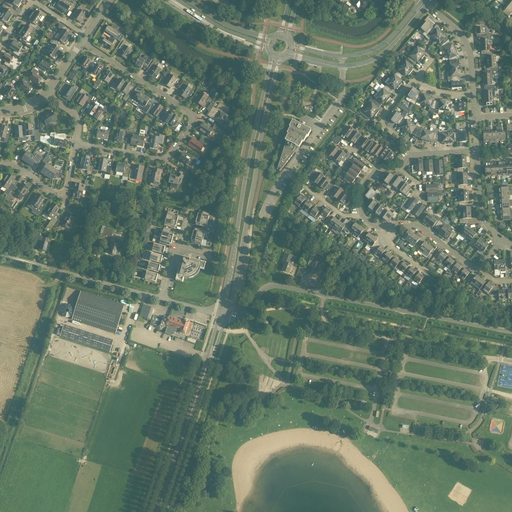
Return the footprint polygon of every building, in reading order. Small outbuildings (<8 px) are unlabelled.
[(61,10),(67,0),(66,0),(55,0),(56,0),(58,2),(55,6),(61,10)] [(72,3),(67,0),(61,10),(66,13),(69,9),(71,11),(76,4),(73,2),(72,3)] [(358,8),(348,0),(344,0),(343,2),(355,11),(358,8)] [(1,13),(10,19),(13,14),(9,11),(10,9),(3,4),(2,7),(4,9),(1,13)] [(78,6),(73,14),(76,15),(74,19),(80,23),(86,14),(81,11),(82,9),(78,6)] [(511,13),(505,7),(501,12),(508,18),(511,13)] [(30,15),(39,21),(42,16),(45,18),(47,15),(40,10),(38,13),(34,10),(30,15)] [(0,23),(0,24),(2,21),(6,24),(10,19),(1,13),(0,12),(0,23)] [(35,26),(39,21),(30,15),(27,20),(31,23),(30,26),(35,29),(39,32),(41,29),(35,26)] [(426,38),(428,35),(433,28),(431,27),(432,26),(427,22),(426,22),(425,21),(423,24),(424,25),(421,29),(424,32),(422,35),(426,38)] [(60,30),(58,34),(59,34),(60,35),(68,40),(71,35),(67,32),(69,30),(61,25),(60,24),(58,27),(59,29),(60,30)] [(33,32),(35,29),(30,26),(28,28),(24,25),(20,30),(29,36),(32,31),(33,32)] [(104,39),(101,43),(109,48),(116,39),(121,42),(124,37),(119,33),(118,34),(111,30),(112,29),(108,26),(107,28),(106,28),(106,29),(104,32),(111,37),(108,41),(104,39)] [(435,41),(442,32),(439,30),(438,31),(436,29),(436,30),(433,28),(428,35),(435,41)] [(485,28),(475,29),(475,34),(475,35),(476,35),(479,34),(480,37),(482,37),(491,37),(492,37),(492,33),(488,34),(488,28),(485,28)] [(25,41),(29,36),(20,30),(17,35),(21,38),(20,41),(25,44),(31,48),(33,46),(25,41)] [(445,34),(442,32),(435,41),(438,44),(436,46),(439,49),(449,41),(445,38),(446,37),(444,35),(445,34)] [(55,39),(53,41),(58,45),(60,42),(64,45),(68,40),(60,35),(59,34),(56,39),(55,39)] [(480,46),(490,45),(489,40),(491,40),(491,37),(482,37),(482,40),(479,40),(480,41),(480,46)] [(14,50),(12,53),(18,57),(21,53),(19,51),(22,46),(14,40),(9,47),(14,50)] [(51,44),(48,49),(49,50),(58,55),(61,50),(57,47),(58,45),(53,41),(51,40),(50,43),(51,44)] [(123,49),(119,55),(126,59),(131,51),(127,48),(129,45),(124,41),(120,47),(123,49)] [(449,41),(439,49),(441,52),(444,50),(446,55),(456,49),(454,46),(453,47),(452,45),(451,45),(449,41)] [(419,45),(413,52),(422,59),(424,56),(423,55),(424,54),(424,53),(426,50),(419,45)] [(490,45),(480,46),(480,51),(480,52),(481,52),(484,51),(484,54),(489,54),(492,54),(492,51),(490,51),(490,45)] [(45,54),(43,56),(49,60),(50,58),(54,60),(58,55),(49,50),(48,49),(45,54)] [(457,52),(456,49),(446,55),(450,62),(458,60),(456,56),(457,55),(456,53),(457,52)] [(420,62),(422,59),(413,52),(407,59),(414,64),(416,62),(417,63),(418,61),(420,62)] [(4,53),(0,59),(5,62),(3,64),(9,68),(11,65),(9,64),(13,58),(4,53)] [(486,63),(496,62),(496,57),(497,57),(497,54),(492,54),(489,54),(489,57),(486,57),(486,58),(486,63)] [(140,58),(135,65),(140,69),(143,65),(147,68),(152,60),(146,55),(143,60),(140,58)] [(87,73),(91,67),(88,65),(91,61),(85,57),(80,65),(84,68),(82,71),(86,74),(87,73)] [(402,66),(410,73),(413,70),(412,69),(413,67),(412,67),(414,64),(407,59),(405,57),(402,60),(405,62),(402,66)] [(37,64),(34,68),(42,73),(44,70),(47,72),(51,65),(42,60),(39,65),(37,64)] [(451,72),(462,71),(462,67),(460,67),(460,65),(459,65),(458,60),(450,62),(451,71),(451,72)] [(161,70),(162,68),(162,67),(162,66),(159,64),(154,61),(149,67),(152,69),(149,74),(155,79),(161,70)] [(490,68),(491,71),(498,71),(498,68),(497,68),(496,62),(486,63),(487,68),(487,69),(490,68)] [(91,67),(87,73),(86,74),(85,75),(88,77),(90,74),(91,73),(96,76),(102,68),(96,64),(93,69),(91,67)] [(396,70),(395,72),(403,78),(405,76),(405,77),(407,75),(408,76),(410,73),(402,66),(397,71),(396,70)] [(32,73),(29,79),(37,84),(41,78),(36,75),(38,72),(33,68),(31,72),(32,73)] [(167,79),(164,84),(171,89),(177,80),(170,75),(171,73),(167,70),(163,77),(167,79)] [(107,71),(102,79),(108,83),(113,75),(107,71)] [(395,74),(390,80),(399,87),(401,84),(400,83),(402,81),(401,81),(403,78),(395,72),(394,72),(393,71),(392,72),(395,74)] [(447,72),(448,81),(460,80),(459,77),(461,77),(460,74),(462,74),(462,71),(451,72),(451,71),(447,72)] [(482,80),(492,80),(495,80),(494,74),(498,74),(498,71),(491,71),(490,71),(485,72),(485,75),(482,75),(482,80)] [(23,82),(19,88),(28,93),(32,88),(28,86),(30,83),(29,82),(23,78),(22,81),(23,82)] [(388,78),(385,83),(387,84),(385,87),(391,92),(393,90),(394,91),(396,89),(397,90),(399,87),(390,80),(388,78)] [(102,81),(98,79),(93,88),(96,90),(102,81)] [(120,91),(125,83),(119,79),(116,84),(114,82),(110,88),(115,91),(116,88),(120,91)] [(460,80),(448,81),(448,83),(448,85),(451,85),(452,90),(457,89),(457,91),(461,91),(461,89),(461,83),(460,83),(460,80)] [(492,80),(482,80),(482,81),(482,86),(485,86),(486,89),(494,88),(494,85),(492,85),(492,80)] [(184,81),(179,87),(183,89),(179,94),(185,98),(188,95),(190,97),(193,92),(187,87),(189,84),(184,81)] [(7,82),(3,88),(7,90),(3,95),(9,99),(15,90),(9,87),(10,85),(7,82)] [(125,83),(120,91),(126,95),(123,99),(126,101),(131,94),(128,92),(131,87),(125,83)] [(69,85),(63,94),(69,98),(74,91),(75,92),(77,88),(74,86),(73,88),(69,85)] [(389,95),(391,92),(385,87),(379,94),(388,101),(390,98),(389,97),(390,95),(389,95)] [(411,92),(408,97),(406,99),(410,102),(409,102),(414,105),(416,103),(420,95),(417,93),(418,92),(413,89),(411,88),(409,91),(411,92)] [(494,88),(486,89),(486,92),(483,92),(483,98),(493,97),(495,97),(495,92),(497,92),(497,88),(496,88),(494,88)] [(133,103),(138,106),(145,96),(139,92),(134,100),(132,99),(130,103),(132,104),(133,103)] [(201,92),(195,102),(202,106),(208,97),(201,92)] [(89,102),(91,99),(93,97),(89,94),(87,97),(82,94),(76,102),(82,107),(86,100),(89,102)] [(385,104),(388,101),(379,94),(373,101),(380,106),(382,104),(383,105),(384,103),(385,104)] [(423,96),(420,95),(416,103),(425,106),(429,96),(426,94),(425,96),(423,95),(423,96)] [(88,110),(86,113),(92,117),(98,107),(99,104),(96,102),(97,101),(96,98),(93,96),(93,97),(91,99),(89,102),(88,104),(91,106),(88,110)] [(145,96),(138,106),(143,110),(142,111),(143,112),(146,114),(151,108),(146,105),(149,100),(150,99),(145,96)] [(429,96),(425,106),(429,108),(428,111),(433,113),(434,110),(437,102),(434,100),(434,99),(432,98),(433,97),(429,96)] [(495,97),(493,97),(483,98),(484,103),(483,103),(484,103),(484,106),(495,106),(495,103),(495,102),(495,97)] [(208,112),(207,115),(217,121),(218,121),(222,124),(227,116),(225,115),(229,109),(220,103),(216,109),(213,107),(217,101),(213,99),(207,109),(210,110),(209,111),(209,112),(208,112)] [(378,108),(380,106),(373,101),(371,99),(368,102),(370,104),(368,108),(376,115),(379,112),(377,111),(379,109),(378,108)] [(434,110),(433,113),(438,114),(438,111),(444,111),(446,100),(442,100),(442,101),(440,101),(440,102),(437,102),(434,110)] [(446,100),(444,111),(451,113),(451,116),(454,116),(454,104),(451,104),(452,103),(449,102),(449,101),(446,100)] [(454,104),(454,116),(460,116),(460,113),(464,112),(464,107),(465,107),(465,103),(464,103),(457,103),(457,104),(454,104)] [(151,108),(146,114),(150,116),(152,114),(157,117),(163,108),(156,104),(153,109),(151,108)] [(98,107),(92,117),(98,120),(102,114),(105,116),(108,110),(110,108),(107,106),(105,106),(104,107),(102,110),(98,107)] [(374,118),(376,115),(368,108),(365,111),(362,109),(359,113),(368,120),(370,118),(371,118),(373,117),(374,118)] [(47,114),(41,118),(46,125),(56,119),(50,110),(46,113),(47,114)] [(392,117),(390,120),(391,121),(396,125),(397,124),(399,125),(405,116),(398,111),(396,113),(393,118),(392,117)] [(169,123),(174,115),(168,112),(165,116),(163,114),(159,121),(163,124),(165,121),(169,123)] [(174,131),(176,128),(179,125),(176,123),(179,119),(174,115),(169,123),(172,125),(170,128),(174,131)] [(406,116),(405,116),(399,125),(402,127),(401,128),(403,130),(402,131),(405,133),(411,124),(408,121),(410,119),(406,116)] [(280,170),(298,148),(311,130),(311,131),(293,121),(277,169),(278,169),(278,168),(281,169),(280,170)] [(203,123),(198,130),(208,137),(213,130),(203,123)] [(415,139),(419,129),(421,126),(417,123),(415,126),(411,124),(405,133),(408,135),(409,134),(411,135),(411,134),(414,136),(413,137),(413,138),(415,139)] [(31,124),(24,125),(24,126),(25,132),(25,136),(27,136),(31,135),(31,136),(34,136),(34,141),(39,141),(39,134),(38,130),(35,130),(31,131),(31,124)] [(0,128),(0,137),(4,139),(3,142),(7,143),(9,134),(6,134),(8,128),(1,126),(0,128)] [(25,141),(25,136),(25,132),(21,132),(21,126),(14,127),(15,138),(22,138),(22,141),(25,141)] [(456,130),(456,142),(460,141),(460,143),(466,142),(467,142),(467,138),(466,138),(465,129),(459,130),(459,126),(456,126),(456,130)] [(347,127),(341,135),(344,137),(345,137),(348,139),(353,132),(354,132),(354,131),(351,128),(350,129),(347,127)] [(98,129),(97,138),(108,140),(109,135),(112,136),(113,129),(110,128),(109,131),(98,129)] [(128,138),(129,132),(129,131),(120,129),(120,132),(116,131),(114,141),(123,143),(124,138),(128,139),(128,138)] [(425,142),(428,132),(419,129),(415,139),(416,140),(417,139),(418,137),(420,138),(420,139),(422,140),(422,141),(425,142)] [(428,132),(425,142),(429,143),(429,142),(431,143),(432,141),(437,143),(438,134),(438,130),(434,129),(433,133),(428,132)] [(447,134),(448,145),(451,145),(451,143),(454,143),(454,142),(456,142),(456,130),(451,130),(451,133),(447,134)] [(129,132),(128,138),(132,138),(132,141),(131,145),(137,146),(139,137),(139,134),(136,133),(129,132)] [(348,139),(347,140),(351,142),(351,141),(354,144),(356,142),(358,143),(361,139),(359,137),(361,135),(357,133),(356,134),(354,132),(353,132),(348,139)] [(64,134),(55,134),(55,133),(50,134),(50,136),(54,137),(53,142),(55,146),(63,148),(64,147),(65,141),(62,140),(63,139),(64,139),(64,134)] [(139,137),(137,146),(143,147),(143,143),(144,141),(148,141),(149,136),(142,134),(139,134),(139,137)] [(438,134),(437,143),(442,142),(442,144),(444,143),(444,145),(448,145),(447,134),(438,134)] [(157,149),(158,144),(158,142),(162,142),(163,136),(158,135),(158,138),(152,137),(153,136),(152,136),(150,148),(157,149)] [(201,138),(198,142),(192,138),(188,145),(199,153),(204,146),(204,145),(208,148),(210,144),(204,140),(201,138)] [(361,139),(358,143),(360,145),(359,146),(362,149),(363,148),(364,148),(369,141),(365,138),(363,141),(361,139)] [(369,141),(364,148),(365,149),(365,150),(368,153),(369,151),(374,145),(373,144),(375,142),(371,139),(369,141)] [(374,145),(369,151),(372,153),(373,152),(374,153),(379,146),(381,143),(377,140),(375,142),(373,144),(374,145)] [(333,146),(326,154),(330,157),(331,156),(333,158),(334,158),(339,151),(340,150),(336,148),(333,146)] [(379,146),(374,153),(375,154),(374,155),(377,157),(378,156),(383,149),(379,146)] [(27,163),(32,156),(26,152),(29,148),(26,147),(22,152),(25,154),(21,159),(27,163)] [(378,156),(381,158),(382,157),(383,158),(388,151),(384,148),(383,149),(378,156)] [(333,158),(333,159),(336,162),(339,164),(340,163),(341,161),(343,162),(347,158),(344,157),(346,155),(343,152),(342,153),(339,151),(334,158),(333,158)] [(388,151),(383,158),(384,158),(384,160),(387,162),(388,160),(390,162),(393,158),(391,156),(393,154),(388,151)] [(183,154),(179,159),(187,164),(186,165),(192,169),(198,160),(196,158),(188,153),(187,156),(183,154)] [(34,157),(32,156),(27,163),(32,166),(35,161),(38,163),(42,157),(37,154),(34,157)] [(93,167),(88,166),(89,162),(89,161),(89,157),(82,155),(80,169),(87,170),(87,173),(92,174),(93,167)] [(98,168),(97,170),(102,171),(101,174),(110,176),(112,167),(107,166),(108,160),(100,159),(98,168)] [(354,164),(361,170),(361,169),(362,169),(365,166),(357,160),(354,164)] [(416,166),(412,166),(412,173),(417,173),(417,171),(422,171),(422,167),(422,161),(415,161),(416,166)] [(426,166),(422,167),(422,171),(422,176),(427,175),(432,175),(432,171),(432,168),(432,161),(425,162),(426,166)] [(432,171),(432,175),(432,176),(437,176),(443,175),(442,161),(435,162),(436,167),(436,168),(432,168),(432,171)] [(127,180),(128,177),(129,169),(124,168),(125,164),(117,162),(116,172),(123,173),(123,176),(122,179),(127,180)] [(455,172),(463,171),(463,169),(466,168),(466,163),(457,163),(458,169),(454,169),(454,172),(455,172)] [(47,176),(52,168),(46,164),(41,172),(47,176)] [(360,171),(361,170),(354,164),(351,169),(358,175),(361,172),(360,171)] [(128,180),(135,181),(136,178),(141,179),(143,167),(135,165),(134,173),(129,172),(128,180)] [(57,171),(52,168),(47,176),(51,179),(53,177),(59,178),(60,171),(58,170),(57,171)] [(181,174),(180,176),(170,174),(169,183),(170,183),(169,188),(177,189),(178,184),(179,184),(181,181),(182,181),(188,172),(182,168),(179,173),(181,174)] [(147,184),(152,185),(152,186),(158,188),(159,185),(161,170),(153,169),(152,177),(148,176),(147,184)] [(358,175),(351,169),(347,173),(354,178),(355,177),(356,178),(358,175)] [(463,171),(455,172),(455,180),(458,180),(467,180),(467,174),(463,174),(463,171)] [(323,178),(324,177),(321,174),(320,175),(317,173),(315,175),(313,173),(310,178),(312,179),(311,181),(314,183),(315,183),(318,185),(323,178)] [(353,179),(354,178),(347,173),(344,177),(345,178),(343,180),(348,183),(349,181),(352,183),(354,180),(353,179)] [(11,191),(12,189),(14,186),(11,183),(14,179),(7,174),(0,184),(7,189),(4,193),(8,196),(10,193),(9,193),(11,191)] [(389,190),(393,186),(392,186),(396,181),(394,179),(395,178),(390,174),(390,175),(388,174),(386,177),(387,178),(382,185),(389,190)] [(399,177),(396,181),(392,186),(393,186),(400,191),(405,185),(402,183),(403,182),(401,180),(402,179),(399,177)] [(326,180),(323,178),(318,185),(317,186),(320,188),(321,187),(324,190),(325,189),(327,191),(330,186),(328,185),(331,181),(327,179),(326,180)] [(85,180),(84,185),(75,183),(72,197),(80,199),(81,194),(82,194),(83,190),(84,190),(85,185),(90,186),(91,181),(85,180)] [(467,180),(458,180),(459,186),(458,186),(458,189),(464,188),(464,185),(467,185),(467,180)] [(406,182),(405,185),(400,191),(407,197),(412,190),(410,188),(410,187),(408,186),(409,185),(406,182)] [(433,186),(426,186),(426,192),(432,192),(437,192),(437,191),(440,191),(440,186),(440,182),(433,183),(433,186)] [(8,196),(6,199),(9,202),(13,196),(14,195),(20,199),(28,188),(21,184),(18,188),(16,191),(12,189),(11,191),(9,193),(10,193),(8,196)] [(343,192),(344,191),(340,189),(339,190),(336,188),(335,190),(333,188),(329,192),(331,194),(330,196),(333,198),(334,197),(337,199),(337,200),(343,192)] [(459,197),(468,196),(468,191),(464,191),(464,188),(458,189),(455,189),(455,192),(456,192),(457,197),(459,197)] [(374,200),(374,201),(380,192),(377,190),(375,192),(371,189),(368,194),(366,193),(364,196),(365,197),(370,201),(371,200),(373,202),(374,200)] [(437,192),(432,192),(432,195),(428,195),(428,201),(438,201),(438,197),(443,196),(442,191),(440,191),(437,191),(437,192)] [(345,194),(343,192),(337,200),(337,199),(336,200),(340,203),(340,202),(343,204),(344,203),(347,204),(351,199),(349,197),(350,196),(346,193),(345,194)] [(27,206),(32,210),(31,211),(38,216),(42,209),(38,207),(44,198),(37,194),(30,204),(29,203),(27,206)] [(299,207),(301,209),(307,201),(309,200),(301,194),(300,195),(297,200),(294,204),(299,208),(299,207)] [(468,196),(459,197),(460,202),(459,202),(459,205),(465,205),(465,202),(468,202),(468,196)] [(406,211),(409,214),(411,210),(413,208),(417,202),(412,198),(410,202),(406,200),(400,208),(406,212),(406,211)] [(381,206),(374,201),(374,200),(373,202),(367,209),(370,212),(371,210),(373,212),(374,211),(376,213),(381,206)] [(307,213),(309,215),(315,207),(316,206),(311,202),(310,204),(307,201),(301,209),(306,213),(307,213)] [(53,226),(57,219),(58,217),(55,215),(59,208),(54,205),(53,206),(51,204),(45,213),(44,213),(42,216),(46,219),(47,219),(49,216),(52,218),(52,219),(45,229),(49,232),(53,226)] [(411,210),(409,214),(411,216),(413,213),(418,216),(419,215),(422,211),(424,208),(419,204),(415,210),(413,208),(411,210)] [(465,205),(459,205),(459,208),(462,208),(462,214),(471,213),(470,208),(465,208),(465,205)] [(388,211),(389,211),(390,209),(387,206),(385,209),(381,206),(376,213),(374,215),(377,217),(378,216),(380,217),(381,216),(383,218),(388,211)] [(309,215),(316,221),(321,215),(320,215),(324,211),(323,211),(319,208),(318,209),(315,207),(309,215)] [(326,223),(330,217),(328,215),(331,211),(326,207),(323,211),(324,211),(320,215),(321,215),(325,219),(324,221),(326,223)] [(166,219),(177,222),(178,217),(177,217),(178,215),(179,211),(168,209),(168,212),(166,219)] [(197,218),(208,221),(210,214),(200,211),(199,214),(198,213),(197,218)] [(392,214),(389,211),(388,211),(383,218),(382,220),(385,222),(386,221),(387,223),(391,217),(394,219),(398,214),(394,211),(392,214)] [(425,212),(421,218),(423,219),(424,218),(425,219),(424,220),(423,221),(427,225),(435,215),(430,212),(430,213),(427,211),(427,212),(426,213),(425,212)] [(459,223),(466,223),(468,223),(468,219),(471,219),(471,213),(462,214),(462,219),(459,219),(459,223)] [(67,214),(61,224),(68,229),(74,219),(67,214)] [(434,225),(436,227),(442,220),(440,218),(439,219),(435,215),(427,225),(432,228),(434,225)] [(333,219),(330,217),(326,223),(329,224),(328,225),(333,228),(338,221),(334,217),(333,219)] [(206,228),(208,221),(197,218),(196,223),(197,223),(196,225),(206,228)] [(177,222),(166,219),(164,226),(174,229),(175,226),(176,227),(177,222)] [(446,224),(442,220),(436,227),(441,231),(439,233),(443,237),(448,230),(451,226),(446,224)] [(333,228),(331,231),(338,236),(340,233),(342,230),(345,226),(343,224),(338,221),(333,228)] [(345,226),(342,230),(344,232),(347,228),(348,228),(350,230),(350,231),(354,234),(360,226),(355,223),(354,224),(352,223),(351,223),(349,221),(345,226)] [(102,226),(100,233),(111,237),(113,230),(102,226)] [(354,234),(353,236),(357,239),(359,237),(361,238),(365,233),(363,231),(364,230),(360,226),(354,234)] [(459,233),(458,235),(464,239),(465,240),(466,237),(472,230),(467,227),(465,230),(463,228),(459,233)] [(174,235),(173,235),(173,232),(160,228),(158,236),(172,239),(174,235)] [(192,235),(203,238),(205,231),(195,228),(194,231),(192,235)] [(404,231),(401,235),(404,236),(402,239),(404,241),(404,242),(405,240),(410,243),(415,236),(411,232),(409,231),(409,230),(408,230),(407,232),(404,231)] [(453,233),(448,230),(443,237),(448,240),(450,237),(452,239),(456,234),(453,232),(453,233)] [(471,245),(475,240),(472,239),(476,234),(472,230),(466,237),(471,241),(469,244),(471,245)] [(35,238),(38,239),(37,243),(41,243),(39,250),(45,251),(47,243),(48,239),(43,238),(39,237),(40,233),(36,232),(35,238)] [(365,233),(361,238),(363,240),(363,241),(368,244),(373,236),(369,233),(368,235),(365,233)] [(191,240),(192,240),(191,243),(201,245),(203,238),(192,235),(191,240)] [(156,243),(159,244),(170,246),(170,244),(171,244),(172,239),(158,236),(156,243)] [(373,236),(368,244),(366,246),(373,251),(375,249),(379,243),(377,241),(378,240),(373,236)] [(415,249),(420,244),(417,242),(420,238),(419,239),(415,236),(410,243),(414,246),(412,248),(413,248),(415,249)] [(111,244),(108,253),(116,256),(120,242),(117,241),(117,239),(111,237),(110,243),(111,244)] [(478,250),(484,243),(479,239),(477,242),(475,240),(471,245),(473,247),(474,246),(478,250)] [(423,253),(429,246),(424,243),(425,242),(424,242),(422,245),(420,244),(415,249),(418,251),(417,251),(417,252),(419,250),(423,253)] [(383,246),(379,243),(375,249),(373,251),(372,253),(374,254),(379,258),(382,254),(385,250),(382,248),(383,246)] [(484,243),(478,250),(476,252),(483,257),(488,251),(486,249),(488,246),(484,243)] [(154,244),(152,251),(163,254),(165,247),(154,244)] [(423,253),(422,255),(426,258),(429,259),(429,260),(433,254),(431,252),(433,249),(433,248),(433,249),(429,246),(423,253)] [(382,254),(379,258),(381,260),(386,264),(390,260),(393,256),(392,256),(389,254),(391,252),(386,249),(385,250),(382,254)] [(432,259),(431,261),(434,263),(434,262),(435,261),(436,260),(441,263),(441,264),(444,260),(447,255),(446,256),(442,252),(442,251),(439,256),(436,254),(432,259)] [(163,256),(152,253),(148,252),(146,259),(161,263),(163,256)] [(309,253),(305,264),(311,266),(313,260),(315,255),(309,253)] [(283,257),(282,262),(286,263),(283,271),(289,273),(292,266),(290,265),(293,257),(285,254),(283,257)] [(394,270),(394,269),(398,264),(400,261),(397,259),(398,258),(394,254),(392,256),(393,256),(390,260),(392,261),(389,266),(394,270)] [(448,269),(451,265),(455,261),(454,261),(449,258),(450,257),(449,257),(446,262),(444,260),(441,264),(441,263),(440,265),(442,267),(444,265),(448,269)] [(204,270),(206,263),(190,259),(190,260),(187,259),(186,260),(185,260),(184,260),(183,260),(183,261),(183,262),(182,262),(181,265),(180,264),(176,280),(183,282),(184,278),(185,279),(186,279),(188,279),(189,279),(190,278),(191,278),(192,278),(193,277),(194,277),(195,276),(196,276),(197,275),(198,274),(198,273),(199,272),(199,271),(200,270),(200,269),(204,270)] [(504,261),(499,261),(500,272),(505,272),(505,271),(508,271),(508,264),(505,264),(505,260),(504,260),(504,261)] [(317,268),(322,270),(325,263),(320,261),(317,268)] [(398,264),(394,269),(397,271),(396,272),(401,276),(402,275),(403,273),(406,270),(409,265),(404,261),(401,266),(398,264)] [(494,265),(491,265),(491,271),(491,272),(494,272),(494,273),(495,273),(500,272),(499,261),(494,261),(493,261),(494,265)] [(149,262),(147,270),(158,273),(160,265),(149,262)] [(456,275),(459,271),(462,267),(461,267),(457,264),(457,263),(454,267),(451,265),(448,269),(447,271),(450,272),(450,273),(451,271),(456,275)] [(436,268),(430,264),(427,267),(433,272),(436,268)] [(408,271),(406,270),(403,273),(402,275),(404,277),(406,275),(410,279),(411,279),(413,275),(417,271),(412,267),(408,271)] [(456,275),(455,276),(457,278),(459,277),(463,280),(463,281),(470,272),(469,272),(469,273),(464,269),(465,269),(464,269),(461,273),(459,271),(456,275)] [(158,274),(147,271),(145,279),(156,282),(158,274)] [(416,277),(413,275),(411,279),(410,279),(407,283),(410,285),(413,281),(418,284),(417,285),(418,285),(424,276),(419,273),(416,277)] [(471,283),(475,287),(481,279),(476,276),(477,276),(476,275),(474,279),(471,277),(467,283),(470,285),(469,285),(470,285),(471,283)] [(485,282),(481,279),(475,287),(479,290),(478,291),(478,292),(479,291),(481,293),(482,291),(485,287),(483,285),(485,282)] [(485,287),(482,291),(490,297),(498,296),(498,290),(498,288),(495,288),(495,286),(492,284),(489,282),(488,283),(485,287)] [(499,301),(499,300),(505,300),(508,299),(507,290),(508,290),(507,288),(502,288),(502,290),(498,290),(498,296),(499,301)] [(81,292),(72,320),(115,333),(124,305),(81,292)] [(154,308),(143,305),(140,316),(150,320),(154,308)] [(163,318),(160,326),(166,327),(166,326),(167,326),(165,333),(170,335),(174,333),(176,329),(180,331),(180,332),(185,334),(185,333),(188,334),(192,323),(189,322),(189,321),(184,320),(184,321),(169,316),(168,320),(163,318)] [(114,342),(64,326),(61,337),(110,352),(114,342)]
